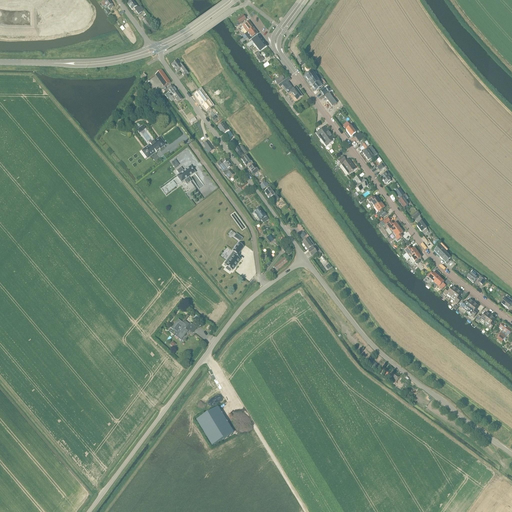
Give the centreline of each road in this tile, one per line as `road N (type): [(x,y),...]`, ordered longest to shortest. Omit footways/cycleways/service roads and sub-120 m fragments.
road 1 (secondary): [(511,323),(432,258),(278,51)]
road 2 (unclassified): [(511,455),(374,347),(304,258)]
road 3 (unclassified): [(89,511),(265,286)]
road 4 (unclassified): [(304,258),(159,50)]
road 5 (residential): [(265,286),(251,230),(189,145)]
